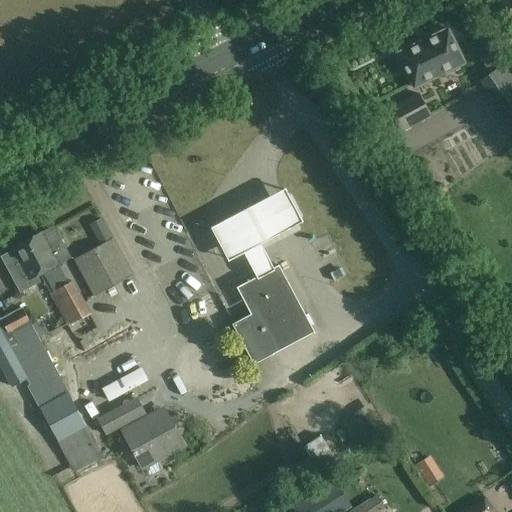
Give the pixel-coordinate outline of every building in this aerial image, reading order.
[(511,0),(502,0),(499,2),(511,29),(511,0)] [(464,63),(447,29),(397,53),(414,88),(464,63)] [(479,81),(511,128),(511,75),(504,64),(479,81)] [(401,132),(431,115),(418,92),(389,108),(401,132)] [(447,188),(442,181),(432,189),(437,196),(447,188)] [(304,224),(285,190),(211,229),(229,263),(244,255),(258,282),(276,272),(263,246),(304,224)] [(40,274),(50,292),(68,283),(58,264),(70,257),(53,226),(12,249),(13,251),(1,257),(20,291),(39,281),(36,276),(40,274)] [(109,231),(97,238),(100,244),(113,237),(109,231)] [(74,259),(94,296),(133,275),(113,238),(74,259)] [(262,360),(314,333),(279,265),(236,287),(250,314),(241,319),(231,324),(253,365),(262,360)] [(68,283),(50,292),(49,293),(68,327),(91,314),(73,280),(68,283)] [(0,365),(12,387),(26,379),(30,385),(57,370),(39,337),(47,333),(40,319),(31,324),(22,307),(0,319),(0,365)] [(66,332),(54,338),(75,377),(87,370),(66,332)] [(70,393),(57,370),(30,385),(34,394),(32,395),(39,407),(38,408),(73,472),(103,455),(69,393),(70,393)] [(96,388),(100,397),(119,388),(115,379),(96,388)] [(139,397),(100,418),(108,432),(147,412),(139,397)] [(378,435),(361,409),(340,422),(356,448),(378,435)] [(134,452),(133,452),(135,456),(136,455),(143,467),(185,444),(171,418),(155,426),(150,418),(140,424),(140,423),(124,432),(125,434),(123,435),(121,440),(126,449),(131,450),(133,449),(134,452)] [(320,436),(303,447),(320,473),(337,462),(320,436)] [(335,482),(301,503),(306,511),(341,511),(350,506),(335,482)] [(371,482),(348,495),(356,507),(378,494),(371,482)] [(467,511),(492,511),(485,501),(467,511)]
